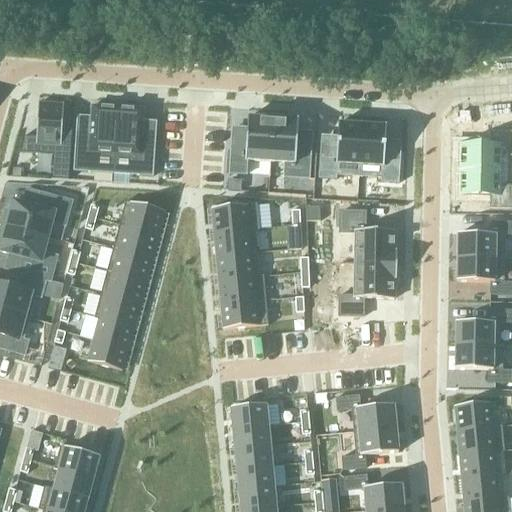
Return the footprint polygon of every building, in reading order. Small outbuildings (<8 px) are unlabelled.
[(23,139),(19,155),(53,157),(52,181),(69,182),(72,132),(62,132),(63,107),(38,105),(36,139),(23,139)] [(76,135),(73,173),(113,176),(117,110),(91,108),(91,119),(90,136),(76,135)] [(117,110),(113,176),(153,179),(155,140),(141,140),(142,122),(143,114),(143,111),(117,110)] [(231,150),(229,176),(246,177),(247,162),(270,164),(273,117),(258,116),(258,119),(248,119),(247,129),(245,151),(231,150)] [(273,117),(270,164),(284,165),(284,179),(309,181),(311,155),(296,154),(297,132),(298,122),(288,121),(288,117),(273,117)] [(336,157),(335,177),(337,177),(359,179),(362,126),(338,125),(337,138),(336,157)] [(362,126),(359,179),(381,180),(381,184),(398,186),(400,160),(384,159),(385,141),(386,128),(362,126)] [(459,146),(458,172),(501,173),(501,158),(511,158),(511,133),(491,134),(491,147),(459,146)] [(320,156),(318,180),(336,181),(337,177),(335,177),(336,157),(320,156)] [(12,179),(14,179),(20,179),(21,170),(12,169),(12,179)] [(458,172),(458,197),(490,198),(489,211),(511,211),(511,187),(501,187),(501,173),(458,172)] [(6,212),(1,227),(48,239),(52,224),(65,228),(72,203),(40,195),(36,209),(22,206),(12,203),(9,213),(6,212)] [(125,203),(119,226),(158,237),(164,213),(125,203)] [(257,206),(211,210),(214,235),(254,231),(254,232),(259,232),(257,206)] [(91,207),(88,219),(96,221),(99,209),(91,207)] [(300,212),(292,213),(292,228),(300,227),(300,212)] [(340,214),(340,234),(355,235),(355,266),(396,267),(396,254),(395,254),(395,233),(364,232),(365,214),(340,214)] [(88,219),(85,230),(93,232),(96,221),(88,219)] [(511,224),(491,224),(490,236),(505,237),(511,237),(511,224)] [(119,226),(113,250),(152,260),(158,237),(119,226)] [(1,227),(0,232),(0,243),(1,243),(0,247),(0,253),(8,256),(23,260),(19,274),(46,282),(50,283),(57,258),(44,255),(48,239),(1,227)] [(300,228),(288,228),(289,237),(301,237),(300,228)] [(254,231),(214,235),(216,259),(256,255),(254,232),(254,231)] [(457,236),(457,260),(504,261),(505,237),(490,236),(457,236)] [(113,250),(107,274),(146,284),(152,260),(113,250)] [(72,252),(69,264),(77,266),(80,254),(72,252)] [(256,255),(216,259),(218,283),(259,279),(259,278),(256,255)] [(308,260),(300,260),(301,275),(309,275),(308,260)] [(457,260),(456,283),(490,284),(504,284),(504,261),(457,260)] [(69,264),(66,276),(74,278),(77,266),(69,264)] [(338,298),(338,319),(363,319),(363,301),(394,300),(394,280),(396,281),(396,267),(355,266),(354,298),(338,298)] [(0,312),(29,320),(35,298),(41,300),(46,282),(19,274),(13,272),(9,290),(4,288),(0,287),(0,312)] [(107,274),(100,297),(139,308),(146,284),(107,274)] [(309,275),(301,275),(301,290),(309,290),(309,275)] [(259,279),(218,283),(220,307),(266,302),(263,278),(259,278),(259,279)] [(490,284),(489,297),(511,297),(511,284),(504,284),(490,284)] [(100,297),(94,321),(99,322),(133,331),(139,308),(100,297)] [(66,299),(63,311),(70,313),(74,301),(66,299)] [(303,299),(295,300),(296,315),(304,315),(303,299)] [(266,302),(220,307),(223,332),(268,327),(266,302)] [(63,311),(60,323),(67,325),(70,313),(63,311)] [(0,350),(24,357),(28,343),(23,341),(29,320),(0,312),(0,350)] [(511,312),(489,312),(489,324),(499,325),(511,325),(511,312)] [(99,322),(93,343),(127,352),(133,331),(99,322)] [(455,324),(455,348),(498,348),(499,325),(489,324),(455,324)] [(57,332),(54,344),(62,346),(65,335),(57,332)] [(93,343),(87,364),(122,373),(127,352),(93,343)] [(455,348),(455,371),(488,372),(502,372),(503,348),(498,348),(455,348)] [(60,373),(62,365),(49,362),(47,369),(60,373)] [(488,372),(488,385),(511,385),(511,372),(502,372),(488,372)] [(359,397),(335,400),(337,413),(351,411),(360,410),(359,397)] [(495,404),(454,408),(457,433),(497,429),(497,428),(495,404)] [(266,407),(230,410),(232,431),(268,428),(266,407)] [(360,410),(351,411),(353,435),(396,431),(394,407),(360,410)] [(308,412),(300,413),(301,425),(309,424),(308,412)] [(309,424),(301,425),(302,437),(310,436),(309,424)] [(268,428),(232,431),(234,452),(270,448),(268,428)] [(497,429),(457,433),(459,457),(499,453),(499,454),(504,454),(502,428),(497,428),(497,429)] [(396,431),(353,435),(355,458),(365,457),(398,454),(396,431)] [(60,448),(53,471),(58,472),(59,471),(93,481),(99,459),(60,448)] [(270,448),(234,452),(236,472),(272,469),(270,448)] [(26,450),(23,462),(31,464),(34,452),(26,450)] [(311,453),(303,453),(305,465),(313,465),(311,453)] [(499,453),(459,457),(461,481),(502,477),(499,454),(499,453)] [(355,458),(341,459),(342,472),(366,470),(365,457),(355,458)] [(23,462),(20,473),(28,475),(31,464),(23,462)] [(313,465),(305,465),(306,477),(314,477),(313,465)] [(272,469),(236,472),(238,492),(274,489),(272,469)] [(53,491),(53,492),(87,501),(93,481),(59,471),(58,472),(53,491)] [(367,477),(343,479),(344,493),(363,491),(363,490),(368,490),(367,477)] [(502,477),(461,481),(463,505),(504,501),(504,500),(502,477)] [(368,490),(363,490),(363,491),(365,511),(392,511),(404,511),(401,487),(368,490)] [(44,489),(38,511),(40,511),(42,511),(43,511),(84,511),(87,501),(53,492),(53,491),(44,489)] [(274,489),(238,492),(239,511),(246,511),(276,509),(274,489)] [(9,490),(6,502),(14,504),(17,493),(9,490)] [(321,493),(313,494),(314,505),(323,505),(321,493)] [(504,501),(463,505),(464,511),(509,511),(509,501),(508,500),(504,500),(504,501)] [(6,502),(2,511),(11,511),(14,504),(6,502)]
